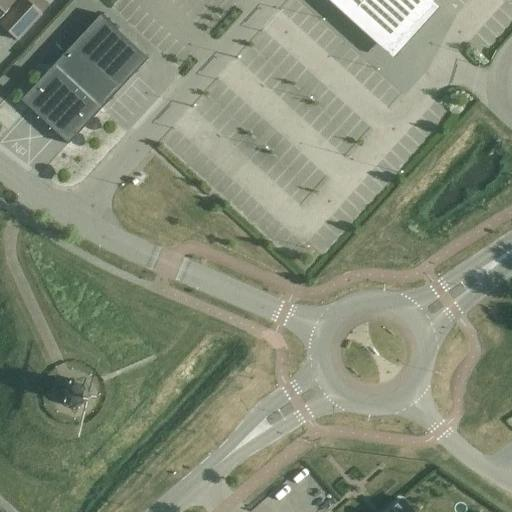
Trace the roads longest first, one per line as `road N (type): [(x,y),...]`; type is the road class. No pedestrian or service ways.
road 1 (residential): [(82,219),(273,0)]
road 2 (unclassified): [(324,332),(164,263)]
road 3 (unclassified): [(511,483),(446,436),(408,395)]
road 4 (unclassified): [(320,359),(229,454)]
road 5 (unclassified): [(229,454),(342,398)]
road 6 (unclassified): [(511,249),(402,307)]
road 7 (unclassified): [(426,336),(511,252)]
